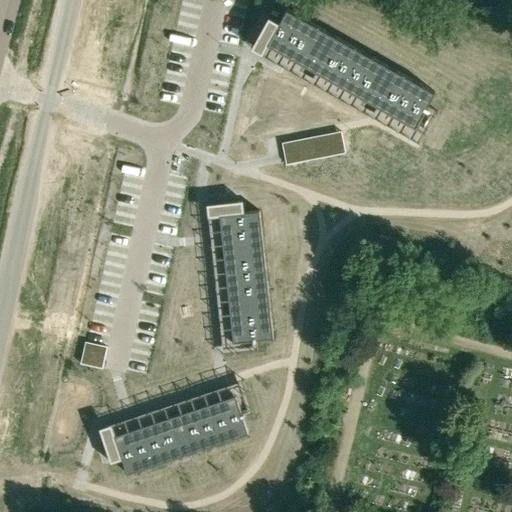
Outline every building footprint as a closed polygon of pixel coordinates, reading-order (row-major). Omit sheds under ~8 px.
[(269,16),(257,37),(426,132),(438,110),(427,105),(435,91),(287,8),(280,21),(269,16)] [(346,152),(341,131),(282,143),(287,164),(346,152)] [(243,200),(218,203),(235,354),(259,351),(258,339),(274,337),(260,210),(244,212),(243,200)] [(103,369),(107,347),(86,342),(81,364),(103,369)] [(247,390),(103,439),(111,462),(122,458),(127,473),(248,433),(243,418),(255,414),(247,390)]
